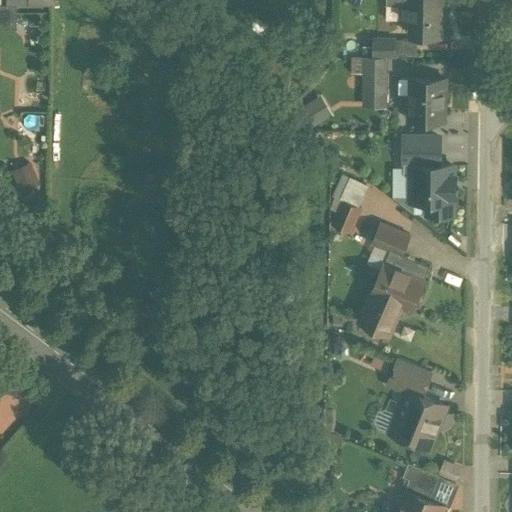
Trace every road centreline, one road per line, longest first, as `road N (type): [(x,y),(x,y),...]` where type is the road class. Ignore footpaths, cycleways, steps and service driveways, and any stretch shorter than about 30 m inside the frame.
road 1 (residential): [(484,102),(475,511)]
road 2 (tertiary): [(256,511),(0,304)]
